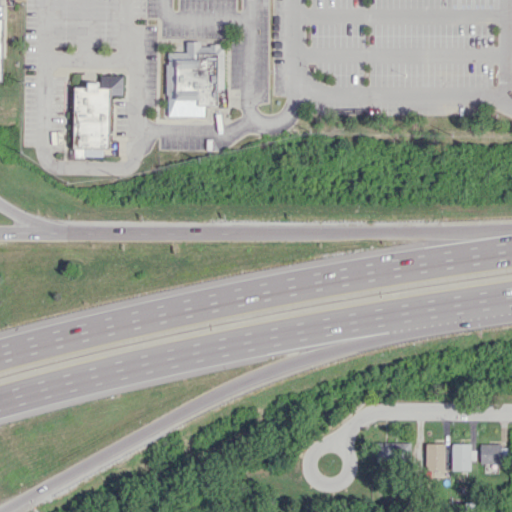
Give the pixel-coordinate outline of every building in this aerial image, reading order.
[(165,64),(165,95),(167,95),(167,106),(216,106),(216,89),(223,89),(223,46),(218,46),(218,44),(209,44),(209,46),(199,46),(199,41),(185,41),(185,52),(167,52),(167,64),(165,64)] [(73,86),(85,86),(85,82),(98,82),(97,86),(99,86),(100,73),(124,73),(123,96),(110,95),(109,147),(71,147),(73,86)] [(102,157),(118,157),(118,141),(109,141),(108,149),(102,149),(102,157)] [(377,461),(409,462),(410,443),(378,442),(377,461)] [(443,470),(444,444),(425,443),(424,470),(443,470)] [(450,470),(472,471),(472,444),(451,443),(450,470)] [(501,444),(479,444),(479,463),(502,463),(501,444)]
